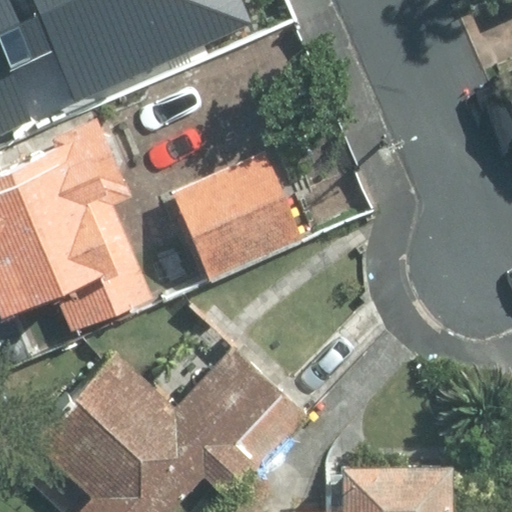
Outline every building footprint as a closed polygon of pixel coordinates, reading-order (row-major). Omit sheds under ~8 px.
[(93,0),(0,0),(0,113),(84,78),(94,102),(220,48),(215,37),(284,8),(279,0),(123,0),(98,11),(93,0)] [(79,324),(150,294),(106,193),(116,189),(110,174),(126,167),(101,108),(58,128),(63,142),(0,168),(0,306),(3,314),(63,288),(79,324)] [(177,191),(214,275),(304,235),(268,150),(177,191)] [(261,455),(305,407),(235,342),(179,401),(119,345),(37,434),(96,492),(77,511),(163,511),(206,467),(225,484),(256,450),(261,455)] [(461,511),(462,460),(357,459),(356,504),(308,504),(309,511),(285,511),(284,511),(461,511)]
